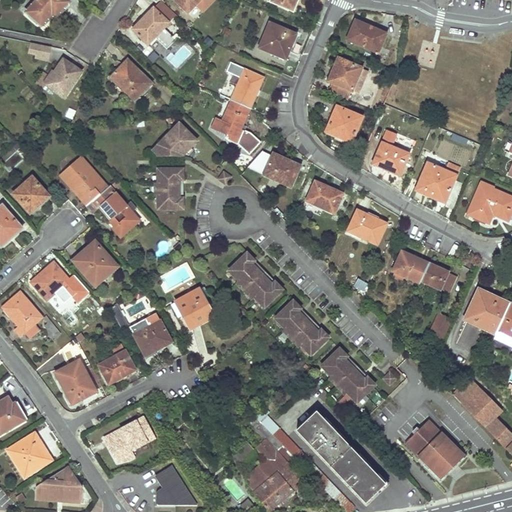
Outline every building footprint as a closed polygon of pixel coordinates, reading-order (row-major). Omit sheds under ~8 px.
[(55,19),(69,3),(65,0),(36,0),(25,13),(41,27),(51,16),(55,19)] [(173,0),(187,13),(195,5),(202,11),(213,0),(173,0)] [(270,0),(269,3),(288,11),(293,1),(296,2),(296,0),(270,0)] [(153,8),(132,30),(147,45),(154,38),(166,49),(176,38),(180,42),(182,40),(175,33),(172,37),(163,28),(168,23),(153,8)] [(55,19),(51,16),(41,27),(45,30),(55,19)] [(355,21),(351,31),(347,40),(377,53),(385,34),(355,21)] [(269,23),(259,48),(285,59),(295,34),(269,23)] [(29,44),(27,58),(49,60),(50,46),(29,44)] [(60,63),(64,51),(53,48),(50,60),(60,63)] [(336,74),(332,73),(328,81),(332,82),(351,91),(361,68),(338,57),(333,68),(338,70),(336,74)] [(45,82),(47,83),(48,84),(47,86),(64,97),(81,71),(63,60),(55,72),(53,71),(45,82)] [(109,78),(113,82),(117,85),(119,83),(136,100),(151,83),(127,60),(109,78)] [(230,63),(226,72),(229,73),(239,78),(229,100),(250,109),(256,95),(253,93),(260,76),(230,63)] [(358,94),(368,71),(361,68),(351,91),(358,94)] [(219,95),(229,100),(239,78),(229,73),(219,95)] [(328,91),(347,99),(351,91),(332,82),(328,91)] [(250,109),(229,100),(221,120),(216,119),(212,127),(226,134),(225,138),(236,144),(238,139),(237,138),(250,109)] [(337,106),(326,131),(350,142),(362,117),(337,106)] [(197,141),(179,123),(158,144),(157,154),(182,155),(197,141)] [(387,170),(399,175),(410,150),(407,149),(405,153),(390,147),(395,135),(386,132),(373,164),(384,168),(386,164),(389,165),(387,170)] [(279,160),(280,159),(280,158),(273,154),(263,175),(290,186),(299,166),(290,162),(289,164),(279,160)] [(65,172),(68,175),(71,178),(66,183),(74,192),(77,190),(79,191),(76,194),(87,207),(88,206),(92,202),(108,188),(82,157),(65,172)] [(415,191),(419,193),(423,195),(424,192),(445,200),(458,168),(447,163),(444,170),(427,163),(415,191)] [(182,169),(157,168),(157,175),(156,175),(155,201),(157,201),(157,208),(182,208),(182,197),(178,197),(178,190),(182,190),(182,183),(178,183),(178,179),(182,179),(182,169)] [(223,173),(218,180),(224,185),(229,178),(223,173)] [(12,194),(21,203),(29,213),(48,196),(31,177),(12,194)] [(313,181),(309,191),(305,201),(331,213),(340,194),(313,181)] [(488,224),(490,219),(492,214),(507,220),(510,213),(511,213),(511,198),(493,190),(494,187),(480,182),(480,184),(467,214),(488,224)] [(110,186),(108,188),(92,202),(98,208),(112,224),(115,221),(118,224),(112,229),(119,237),(139,220),(110,186)] [(93,213),(98,208),(92,202),(88,206),(93,213)] [(0,240),(9,233),(12,237),(22,228),(2,206),(0,207),(0,240)] [(356,211),(351,221),(346,231),(377,245),(386,224),(356,211)] [(0,247),(12,237),(9,233),(0,240),(0,247)] [(89,252),(88,251),(87,249),(74,261),(96,286),(117,267),(97,244),(89,252)] [(419,285),(420,283),(428,265),(413,258),(414,255),(402,250),(397,261),(391,273),(392,273),(402,278),(419,285)] [(261,303),(265,308),(284,290),(277,282),(274,285),(269,280),(272,277),(261,267),(259,269),(254,264),(256,261),(249,254),(230,272),(235,277),(234,278),(239,283),(238,284),(253,300),(254,299),(260,304),(261,303)] [(37,278),(46,287),(40,292),(47,300),(62,287),(77,303),(87,293),(73,277),(70,280),(54,263),(37,278)] [(456,276),(429,264),(428,265),(420,283),(447,296),(456,276)] [(402,278),(392,273),(390,278),(400,282),(402,278)] [(32,283),(40,292),(46,287),(37,278),(32,283)] [(178,308),(180,312),(182,315),(184,314),(187,320),(185,321),(189,329),(198,324),(201,330),(212,324),(209,318),(213,316),(199,289),(177,300),(180,307),(178,308)] [(464,321),(497,335),(498,333),(510,306),(491,297),(492,295),(478,289),(474,299),(476,300),(470,313),(468,312),(464,321)] [(13,316),(14,317),(16,318),(13,321),(19,328),(16,330),(22,336),(26,333),(35,325),(43,317),(21,293),(4,308),(12,317),(13,316)] [(307,351),(312,356),(330,338),(323,330),(320,333),(315,328),(318,325),(308,314),(305,317),(300,312),(303,309),(295,301),(276,320),(281,325),(280,325),(286,331),(284,332),(299,348),(300,347),(306,352),(307,351)] [(503,343),(511,347),(511,304),(510,306),(498,333),(497,335),(495,341),(491,347),(500,351),(503,343)] [(454,315),(441,309),(432,330),(445,336),(454,315)] [(133,330),(134,332),(135,334),(133,335),(142,351),(153,346),(155,351),(173,342),(161,320),(145,328),(144,324),(133,330)] [(50,322),(47,324),(44,327),(54,339),(60,334),(50,322)] [(30,338),(39,330),(35,325),(26,333),(30,338)] [(115,356),(107,361),(99,365),(109,384),(122,378),(122,379),(136,372),(122,344),(112,349),(115,356)] [(353,399),(358,404),(377,386),(369,378),(366,381),(361,375),(364,373),(354,362),(351,365),(346,360),(349,357),(341,349),(323,368),(327,372),(326,373),(332,379),(331,380),(345,395),(347,394),(352,400),(353,399)] [(93,387),(86,374),(79,360),(55,373),(72,404),(81,399),(79,395),(93,387)] [(293,380),(298,385),(309,375),(304,370),(293,380)] [(396,380),(390,374),(384,380),(390,386),(396,380)] [(453,394),(511,454),(511,435),(495,418),(501,411),(470,378),(453,394)] [(276,391),(278,392),(279,394),(290,383),(287,380),(276,391)] [(0,401),(0,434),(22,422),(12,404),(7,397),(0,401)] [(12,404),(22,422),(24,420),(14,403),(12,404)] [(335,431),(331,435),(327,430),(331,427),(316,412),(296,431),(344,481),(365,503),(385,483),(370,468),(366,472),(362,467),(366,463),(335,431)] [(259,421),(263,425),(266,428),(268,425),(275,425),(266,415),(259,421)] [(145,416),(104,438),(117,463),(129,459),(136,455),(133,450),(156,438),(145,416)] [(464,456),(429,421),(405,443),(440,479),(464,456)] [(337,503),(345,511),(348,511),(353,507),(275,425),(268,425),(266,428),(318,484),(337,503)] [(23,448),(20,443),(7,451),(24,477),(48,461),(41,450),(43,448),(38,439),(23,448)] [(259,444),(261,446),(260,447),(267,455),(268,455),(270,457),(266,460),(246,477),(250,483),(247,486),(268,511),(269,511),(307,481),(306,480),(310,476),(296,461),(291,465),(289,463),(292,460),(282,447),(275,453),(264,440),(259,444)] [(255,447),(266,460),(270,457),(268,455),(267,455),(260,447),(261,446),(259,444),(255,447)] [(157,507),(196,507),(196,506),(172,467),(157,477),(164,489),(160,491),(160,492),(159,492),(158,493),(158,494),(157,495),(157,496),(157,497),(157,507)] [(58,501),(59,500),(79,501),(80,488),(68,468),(36,488),(35,500),(58,501)] [(327,511),(337,503),(318,484),(314,488),(318,491),(316,493),(325,503),(322,507),(327,511)] [(15,496),(11,500),(17,506),(21,503),(15,496)] [(246,499),(240,507),(247,511),(253,505),(246,499)]
